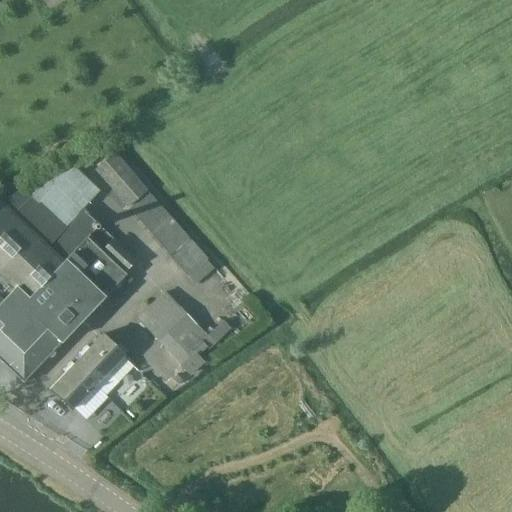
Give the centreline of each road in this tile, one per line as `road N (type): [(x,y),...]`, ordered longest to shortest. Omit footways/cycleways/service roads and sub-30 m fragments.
road 1 (track): [(289,298),(311,328),(169,511)]
road 2 (tertiary): [(124,511),(0,427)]
